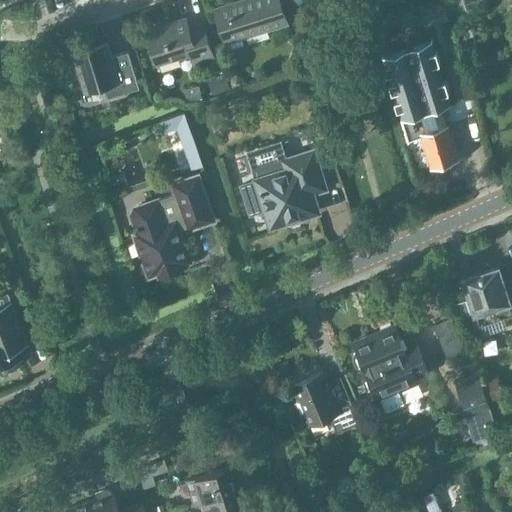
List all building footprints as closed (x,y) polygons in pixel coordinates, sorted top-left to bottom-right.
[(288,23),(280,0),(242,0),(216,9),(227,43),(288,23)] [(482,0),(464,0),(469,15),(483,1),(482,0)] [(187,18),(147,31),(157,63),(191,53),(195,63),(214,57),(203,23),(190,27),(187,18)] [(384,55),(382,55),(383,56),(385,65),(384,65),(387,74),(388,74),(389,77),(391,82),(390,83),(393,92),(394,91),(396,98),(396,100),(395,100),(398,109),(399,109),(401,117),(402,118),(401,118),(404,127),(405,130),(407,139),(408,139),(409,140),(408,140),(409,141),(410,141),(410,140),(422,136),(432,167),(459,159),(454,141),(449,124),(448,125),(448,124),(442,106),(450,103),(450,104),(452,104),(452,103),(449,92),(450,92),(446,80),(445,81),(442,70),(440,63),(441,63),(437,51),(436,51),(433,41),(433,40),(431,40),(432,42),(415,46),(414,47),(406,50),(405,49),(384,56),(384,55)] [(108,43),(74,54),(86,92),(105,86),(109,99),(140,89),(138,81),(129,52),(112,57),(109,47),(108,43)] [(296,43),(290,58),(302,63),(308,48),(296,43)] [(202,74),(189,76),(191,88),(205,85),(202,74)] [(226,74),(209,80),(214,95),(231,89),(226,74)] [(237,75),(230,77),(232,86),(245,83),(244,78),(237,75)] [(73,112),(60,117),(64,128),(77,124),(73,112)] [(179,114),(175,128),(178,130),(192,169),(204,165),(185,112),(179,114)] [(315,148),(288,157),(283,141),(249,152),(272,225),(288,220),(293,224),(301,221),(302,215),(318,210),(312,193),(328,188),(315,148)] [(136,208),(134,212),(134,216),(137,224),(136,225),(137,228),(138,228),(139,231),(136,233),(151,274),(160,271),(161,275),(184,267),(183,263),(186,262),(182,249),(186,248),(179,227),(187,225),(188,228),(216,219),(200,173),(174,183),(177,194),(160,200),(159,198),(140,205),(136,208)] [(465,278),(476,312),(477,312),(481,323),(511,313),(511,279),(504,282),(499,267),(465,278)] [(0,307),(0,367),(22,358),(18,347),(28,343),(12,302),(0,307)] [(452,317),(434,324),(438,335),(456,327),(452,317)] [(400,389),(420,381),(416,371),(427,366),(417,340),(405,345),(396,324),(380,331),(382,335),(358,345),(359,349),(356,352),(355,355),(355,359),(356,363),(359,365),(362,367),(367,367),(380,398),(381,397),(387,410),(406,402),(400,389)] [(467,352),(457,356),(459,362),(464,364),(470,362),(467,352)] [(292,384),(299,400),(294,402),(299,414),(304,412),(310,425),(331,416),(337,432),(361,422),(350,398),(338,403),(324,370),(308,377),(292,384)] [(480,373),(457,381),(474,439),(475,439),(497,431),(480,373)] [(497,378),(484,382),(489,400),(502,396),(497,378)] [(376,453),(369,456),(373,466),(381,463),(376,453)] [(150,464),(139,468),(145,487),(156,484),(153,475),(150,464)] [(194,504),(203,501),(238,490),(231,466),(186,480),(194,504)] [(459,486),(450,489),(454,501),(463,497),(459,486)] [(94,511),(132,511),(130,505),(120,509),(115,492),(113,493),(112,490),(108,488),(97,491),(95,495),(96,498),(91,499),(94,511)] [(245,511),(238,490),(203,501),(194,504),(196,511),(245,511)] [(94,511),(91,499),(67,507),(68,511),(94,511)] [(132,511),(145,511),(143,502),(130,505),(132,511)]
